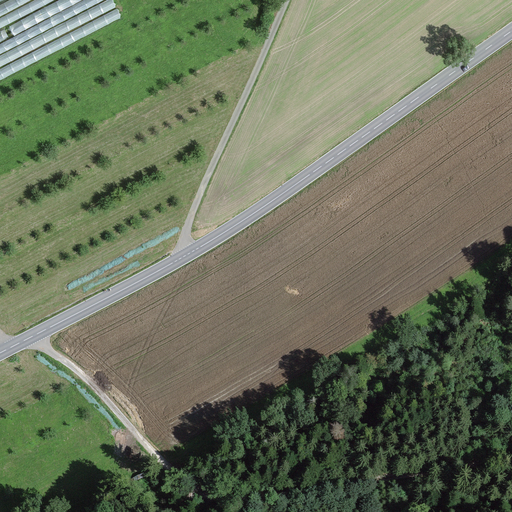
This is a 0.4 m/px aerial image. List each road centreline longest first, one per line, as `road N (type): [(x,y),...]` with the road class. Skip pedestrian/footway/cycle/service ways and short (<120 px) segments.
road 1 (tertiary): [(0,353),(236,225),(511,30)]
road 2 (track): [(29,337),(208,496),(511,467)]
road 3 (track): [(181,257),(214,160),(286,0)]
